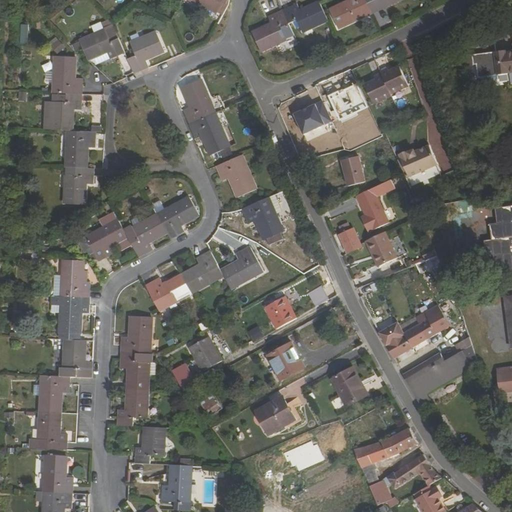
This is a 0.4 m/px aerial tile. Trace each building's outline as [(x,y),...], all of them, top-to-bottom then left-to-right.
[(192,0),(217,13),(223,0),(192,0)] [(365,0),(347,0),(350,4),(331,13),(339,30),(373,14),(365,0)] [(365,0),(373,14),(402,0),(365,0)] [(319,3),(300,12),(297,4),(282,11),(288,25),(296,21),(302,33),(328,20),(319,3)] [(259,53),(285,40),(280,29),(288,25),(282,11),(267,18),(270,25),(251,34),(259,53)] [(89,55),(105,49),(108,56),(115,53),(123,50),(113,24),(78,38),(81,44),(83,50),(86,57),(89,55)] [(163,49),(156,31),(130,42),(134,53),(127,57),(127,58),(132,71),(147,65),(144,57),(163,49)] [(74,47),(81,44),(78,38),(71,41),(74,47)] [(60,40),(52,46),(57,53),(65,47),(60,40)] [(94,61),(108,56),(105,49),(89,55),(94,61)] [(118,61),(127,58),(127,57),(123,50),(115,53),(118,61)] [(511,51),(506,52),(505,51),(465,56),(466,67),(476,65),(479,82),(482,85),(495,83),(497,80),(497,76),(509,74),(508,73),(511,72),(511,51)] [(83,78),(75,77),(76,57),(56,56),(55,84),(67,85),(67,94),(83,94),(83,78)] [(403,64),(391,70),(389,66),(382,70),(383,72),(394,93),(412,84),(403,64)] [(378,103),(394,94),(394,93),(383,72),(377,75),(379,79),(368,84),(378,103)] [(215,114),(220,112),(216,103),(211,105),(200,80),(181,88),(190,108),(183,111),(189,125),(215,114)] [(53,130),(73,130),(74,110),(82,110),(83,94),(67,94),(67,103),(54,102),(53,130)] [(345,140),(362,136),(356,110),(339,114),(345,140)] [(225,149),(230,147),(215,114),(189,125),(196,139),(203,136),(212,156),(213,155),(216,161),(228,156),(225,149)] [(77,167),(84,168),(85,147),(93,147),(93,131),(79,131),(78,139),(65,139),(63,167),(77,167)] [(431,143),(416,148),(415,146),(409,148),(409,147),(395,152),(404,173),(405,175),(439,162),(431,143)] [(230,177),(239,197),(257,188),(242,155),(216,167),(223,181),(230,177)] [(348,186),(366,182),(359,156),(342,160),(348,186)] [(83,184),(92,184),(92,168),(84,168),(77,167),(77,176),(63,175),(62,204),(82,204),(83,184)] [(439,167),(408,176),(411,184),(441,175),(439,167)] [(378,197),(395,189),(390,180),(357,195),(366,215),(369,220),(364,222),(369,232),(390,222),(378,197)] [(280,233),(282,232),(275,215),(280,213),(273,196),(241,210),(248,225),(255,221),(264,241),(266,239),(270,246),(283,241),(280,233)] [(180,226),(199,216),(189,198),(157,216),(167,234),(170,241),(184,233),(180,226)] [(511,205),(495,208),(497,223),(491,224),(493,240),(485,241),(487,256),(495,255),(497,270),(508,268),(511,267),(511,205)] [(167,234),(157,216),(133,229),(132,227),(124,231),(127,236),(138,258),(153,250),(149,243),(167,234)] [(82,253),(85,251),(87,254),(93,252),(97,259),(98,262),(106,257),(116,252),(112,244),(127,236),(124,231),(117,219),(76,242),(82,253)] [(360,244),(353,228),(340,235),(348,253),(361,247),(360,244)] [(371,254),(372,253),(378,266),(397,257),(384,232),(365,241),(371,254)] [(422,251),(425,260),(437,255),(434,246),(422,251)] [(236,255),(239,262),(221,272),(230,290),(263,272),(250,248),(236,255)] [(97,259),(93,252),(87,254),(85,255),(88,255),(91,262),(97,259)] [(182,277),(192,295),(216,281),(210,270),(217,266),(210,253),(197,260),(201,267),(182,277)] [(82,271),(83,255),(63,254),(60,298),(89,300),(89,283),(87,283),(88,271),(82,271)] [(106,276),(114,271),(106,257),(98,262),(106,276)] [(146,288),(161,314),(168,310),(167,308),(192,295),(182,277),(164,288),(160,281),(146,288)] [(316,307),(329,300),(325,293),(313,300),(316,307)] [(278,329),(296,318),(284,297),(266,308),(278,329)] [(64,342),(78,343),(80,315),(88,316),(89,300),(60,298),(58,341),(64,342)] [(437,306),(425,313),(429,319),(429,318),(430,320),(405,334),(400,337),(387,345),(394,358),(452,325),(439,305),(437,306)] [(137,345),(151,346),(153,318),(133,317),(132,337),(123,337),(123,353),(137,354),(137,345)] [(259,325),(248,332),(253,341),(264,335),(259,325)] [(400,337),(405,334),(405,333),(401,326),(400,327),(396,329),(400,337)] [(387,345),(400,337),(396,329),(382,337),(387,345)] [(470,336),(456,344),(460,352),(445,361),(441,353),(403,375),(422,408),(432,402),(426,393),(470,368),(472,367),(471,366),(478,362),(470,336)] [(204,372),(223,361),(209,337),(191,348),(204,372)] [(90,379),(90,369),(82,368),(84,343),(78,343),(64,342),(63,369),(60,369),(60,378),(69,378),(79,379),(90,379)] [(297,361),(300,359),(290,343),(267,356),(281,381),(301,369),(297,361)] [(137,354),(123,353),(122,370),(130,370),(129,390),(149,391),(150,363),(152,364),(152,355),(137,354)] [(478,362),(471,366),(472,367),(470,368),(473,373),(480,369),(478,362)] [(185,391),(198,384),(187,364),(174,372),(185,391)] [(511,367),(497,369),(500,392),(511,390),(511,367)] [(359,384),(361,383),(354,369),(334,380),(349,407),(366,397),(359,384)] [(60,393),(68,394),(69,378),(60,378),(41,377),(39,413),(59,414),(60,393)] [(212,393),(217,390),(211,380),(195,390),(201,399),(212,393)] [(128,411),(120,411),(119,426),(133,427),(134,418),(147,419),(149,391),(129,390),(128,411)] [(190,401),(195,398),(190,391),(186,393),(190,401)] [(201,399),(200,401),(211,418),(223,410),(212,393),(201,399)] [(269,435),(296,421),(284,399),(257,413),(269,435)] [(234,417),(228,407),(223,410),(211,418),(216,427),(234,417)] [(39,413),(38,441),(29,440),(28,449),(66,451),(66,436),(58,435),(59,414),(39,413)] [(164,428),(145,428),(144,448),(136,448),(135,464),(139,465),(150,465),(150,457),(163,457),(164,428)] [(379,482),(371,463),(398,453),(418,443),(415,438),(410,428),(392,438),(358,450),(357,447),(353,448),(370,486),(379,482)] [(424,454),(389,478),(394,488),(420,472),(431,465),(424,454)] [(456,460),(461,466),(468,460),(463,454),(456,460)] [(72,478),(64,477),(65,457),(45,456),(43,493),(72,494),(72,478)] [(420,472),(424,479),(436,471),(434,469),(431,465),(420,472)] [(191,467),(171,466),(170,487),(161,486),(161,503),(189,504),(191,467)] [(436,471),(424,479),(429,486),(431,484),(443,477),(436,471)] [(495,485),(483,474),(476,481),(489,492),(495,485)] [(387,502),(391,500),(383,480),(379,482),(370,486),(378,505),(386,501),(387,502)] [(419,497),(434,489),(431,484),(429,486),(416,493),(419,497)] [(502,489),(496,484),(495,485),(489,492),(495,497),(502,489)] [(438,498),(441,496),(436,488),(434,489),(419,497),(416,499),(423,511),(445,511),(446,511),(438,498)] [(495,497),(506,507),(511,499),(511,498),(502,489),(495,497)] [(42,511),(62,511),(62,510),(71,510),(72,494),(43,493),(42,511)] [(467,507),(471,511),(484,511),(481,509),(474,503),(467,507)]
